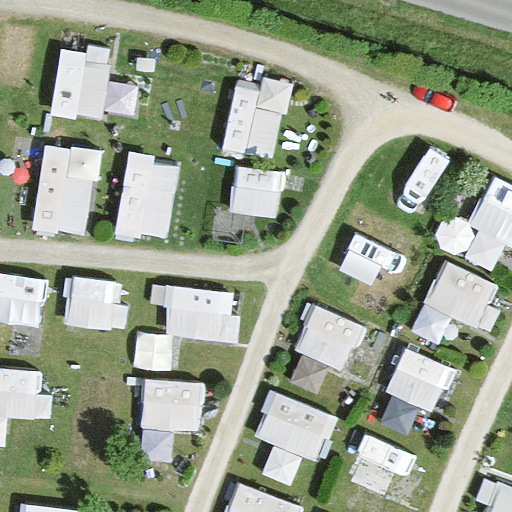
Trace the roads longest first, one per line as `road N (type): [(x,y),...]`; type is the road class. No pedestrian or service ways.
road 1 (residential): [(511,162),(383,115),(307,65),(144,17),(0,2)]
road 2 (residential): [(0,252),(232,269),(288,264)]
